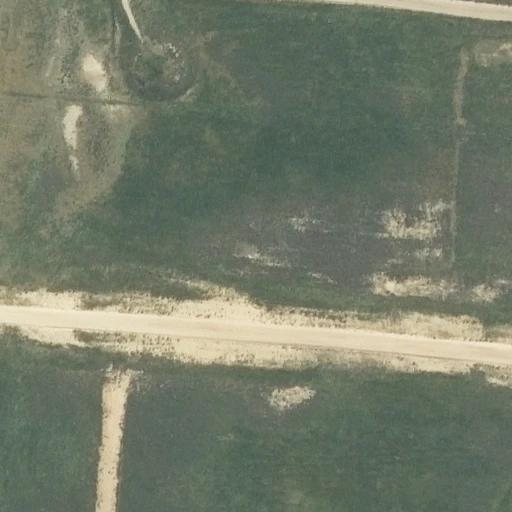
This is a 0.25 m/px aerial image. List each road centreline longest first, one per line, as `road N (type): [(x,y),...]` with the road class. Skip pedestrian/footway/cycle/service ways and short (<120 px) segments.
road 1 (track): [(0,313),(511,358)]
road 2 (track): [(382,0),(511,17)]
